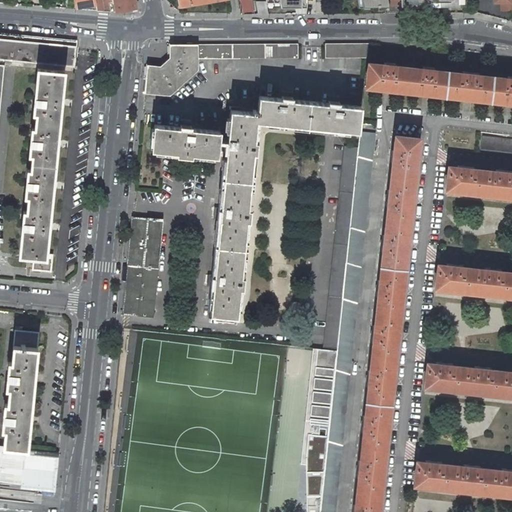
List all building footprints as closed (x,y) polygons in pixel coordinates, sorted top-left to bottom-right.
[(64,0),(66,8),(75,9),(73,0),(64,0)] [(103,4),(102,0),(73,0),(75,9),(96,5),(97,11),(104,11),(103,4)] [(137,8),(135,0),(113,0),(116,12),(137,8)] [(239,0),(242,14),(254,14),(251,0),(239,0)] [(511,10),(511,0),(494,0),(494,2),(501,2),(502,10),(511,10)] [(267,7),(266,1),(256,1),(258,14),(268,14),(267,7)] [(0,107),(4,66),(0,65),(0,58),(74,66),(76,41),(0,33),(0,107)] [(367,57),(368,43),(325,43),(325,58),(367,57)] [(298,58),(298,44),(170,44),(170,58),(160,66),(147,65),(144,92),(169,95),(197,69),(197,58),(298,58)] [(384,62),(384,64),(369,63),(366,86),(386,88),(426,93),(509,102),(511,102),(511,76),(507,76),(507,78),(478,75),(478,73),(462,71),(462,73),(433,70),(433,68),(423,66),(422,68),(394,65),(394,63),(384,62)] [(46,254),(55,164),(64,71),(37,68),(33,113),(36,113),(35,128),(31,127),(29,154),(32,154),(30,169),(27,169),(25,196),(28,196),(26,211),(23,210),(19,255),(34,256),(33,259),(27,259),(26,268),(36,270),(36,273),(41,273),(41,270),(51,271),(52,254),(46,254)] [(248,139),(244,139),(246,119),(348,130),(351,105),(328,103),(329,99),(318,97),(318,102),(282,98),(282,94),(271,93),(271,97),(249,95),(247,110),(245,109),(245,108),(242,108),(242,110),(220,108),(217,139),(209,139),(210,130),(180,127),(181,123),(170,121),(170,126),(143,124),(141,148),(168,151),(168,154),(181,155),(181,152),(207,155),(208,150),(216,150),(213,177),(240,180),(243,151),(246,152),(248,139)] [(335,511),(375,133),(360,131),(358,147),(337,350),(319,511),(335,511)] [(363,415),(361,431),(363,431),(360,460),(358,460),(356,476),(358,476),(355,505),(353,505),(352,511),(378,511),(383,472),(388,427),(393,382),(397,336),(402,291),(408,246),(412,201),(417,158),(418,138),(395,136),(393,150),(392,150),(391,161),(392,161),(389,190),(388,189),(386,205),(387,206),(384,235),(383,235),(381,250),(383,251),(379,280),(378,280),(376,296),(378,296),(375,325),(373,325),(371,341),(373,341),(370,370),(368,370),(366,386),(368,386),(365,415),(363,415)] [(511,138),(483,136),(481,148),(511,151),(511,138)] [(323,348),(337,350),(358,147),(344,146),(323,348)] [(495,169),(495,171),(473,169),(473,167),(457,165),(457,167),(448,166),(445,190),(511,196),(511,172),(511,173),(511,171),(495,169)] [(239,193),(240,180),(213,177),(210,204),(223,205),(225,191),(239,193)] [(208,224),(235,227),(239,193),(225,191),(223,205),(210,204),(210,207),(206,207),(205,217),(209,217),(208,224)] [(122,313),(153,316),(162,219),(133,216),(122,313)] [(233,253),(235,227),(208,224),(206,251),(233,253)] [(234,274),(231,274),(233,253),(206,251),(204,274),(200,273),(199,284),(203,285),(200,312),(227,315),(230,286),(233,286),(234,274)] [(485,267),(484,269),(462,267),(462,265),(447,263),(446,265),(437,264),(435,288),(511,296),(511,272),(500,271),(500,269),(485,267)] [(0,443),(13,444),(15,445),(27,329),(3,326),(0,358),(0,443)] [(323,348),(319,348),(303,464),(309,464),(308,511),(319,511),(337,350),(323,348)] [(474,365),(474,367),(452,364),(452,363),(436,361),(436,363),(427,362),(424,385),(511,395),(511,370),(511,371),(490,369),(490,367),(474,365)] [(0,482),(21,485),(25,448),(3,446),(0,445),(0,482)] [(463,464),(463,465),(441,463),(441,461),(425,460),(425,461),(416,460),(413,484),(511,494),(511,469),(501,468),(501,470),(479,467),(479,465),(463,464)]
